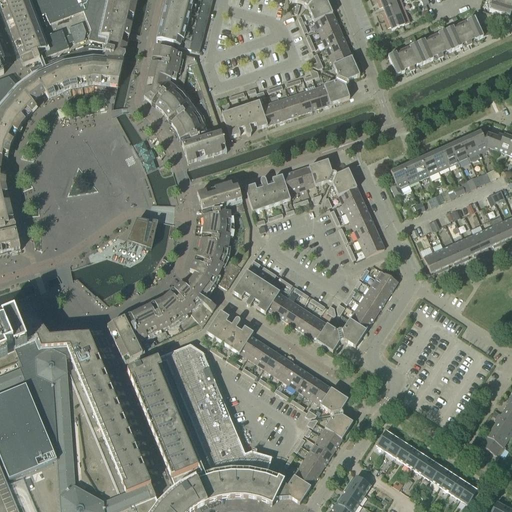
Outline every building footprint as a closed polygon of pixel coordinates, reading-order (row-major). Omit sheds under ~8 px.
[(89,42),(90,42),(108,46),(107,48),(107,51),(124,55),(125,48),(121,47),(123,38),(127,39),(136,0),(0,0),(0,7),(1,9),(0,9),(0,10),(1,10),(4,19),(4,20),(5,20),(8,29),(8,30),(12,39),(12,40),(16,49),(16,50),(20,60),(23,67),(28,66),(69,50),(67,45),(73,42),(75,46),(84,42),(86,33),(82,24),(68,29),(71,36),(64,38),(62,32),(48,37),(41,17),(45,15),(49,26),(83,13),(91,32),(89,42)] [(166,0),(156,43),(162,45),(199,54),(212,0),(166,0)] [(308,0),(303,6),(303,8),(304,8),(304,9),(305,10),(306,10),(307,10),(308,10),(314,1),(314,0),(308,0)] [(317,0),(314,1),(308,10),(314,24),(332,16),(325,0),(317,0)] [(401,4),(399,0),(381,0),(376,2),(380,10),(382,8),(383,11),(401,4)] [(511,0),(492,0),(489,13),(499,16),(509,19),(511,8),(511,0)] [(401,4),(383,11),(384,13),(381,14),(385,22),(405,14),(401,4)] [(405,14),(385,22),(388,30),(390,29),(392,31),(409,24),(405,14)] [(336,24),(332,16),(314,24),(317,32),(336,24)] [(509,19),(499,16),(497,21),(507,24),(509,19)] [(483,39),(478,29),(474,19),(445,32),(454,52),(466,46),(467,48),(471,46),(470,44),(483,39)] [(340,33),(336,24),(317,32),(321,41),(340,33)] [(484,27),(478,29),(483,39),(488,36),(484,27)] [(454,52),(445,32),(416,45),(425,64),(437,59),(438,61),(443,59),(442,57),(454,52)] [(344,41),(340,33),(321,41),(325,50),(344,41)] [(347,50),(344,41),(325,50),(329,58),(347,50)] [(425,64),(416,45),(387,58),(392,68),(396,77),(408,72),(409,74),(414,72),(413,70),(425,64)] [(0,255),(6,254),(6,255),(7,255),(7,254),(14,252),(19,251),(19,252),(21,252),(20,250),(19,244),(17,239),(18,238),(17,237),(16,237),(15,231),(14,226),(15,226),(14,224),(13,224),(11,213),(12,213),(11,211),(10,212),(8,200),(9,200),(8,199),(5,189),(6,188),(6,187),(5,187),(5,177),(6,177),(6,175),(5,175),(5,176),(0,176),(1,167),(3,155),(8,156),(9,149),(10,149),(10,148),(15,139),(16,138),(15,138),(20,128),(21,128),(20,127),(27,119),(28,120),(29,119),(28,118),(35,110),(36,111),(37,110),(36,109),(35,109),(32,106),(33,105),(32,105),(39,100),(45,96),(46,96),(48,100),(47,100),(48,101),(49,101),(49,100),(59,96),(60,96),(60,95),(70,91),(71,91),(81,89),(82,89),(93,87),(93,88),(94,88),(94,87),(105,88),(104,89),(105,89),(106,87),(105,87),(106,83),(110,83),(113,83),(119,54),(107,51),(90,47),(29,70),(32,75),(24,81),(16,87),(14,87),(13,83),(12,84),(10,81),(8,78),(5,80),(0,81),(0,255)] [(225,150),(195,59),(160,52),(155,50),(148,82),(153,83),(151,92),(146,91),(145,95),(144,97),(143,100),(162,115),(176,134),(181,148),(188,168),(197,165),(196,159),(204,157),(206,162),(222,157),(221,152),(225,150)] [(351,59),(347,50),(329,58),(333,67),(351,59)] [(351,59),(333,67),(338,79),(348,82),(359,77),(351,59)] [(320,63),(317,64),(311,66),(312,69),(318,71),(323,69),(320,63)] [(396,77),(392,68),(387,70),(391,80),(396,77)] [(311,77),(312,81),(319,78),(317,74),(311,71),(309,72),(311,77)] [(348,83),(348,82),(338,79),(337,79),(336,79),(335,80),(335,81),(335,82),(336,83),(345,88),(346,88),(347,88),(348,87),(349,86),(349,85),(349,84),(348,83)] [(323,87),(330,107),(349,100),(345,88),(336,83),(323,87)] [(330,107),(323,87),(314,90),(321,110),(330,107)] [(321,110),(314,90),(305,93),(312,113),(321,110)] [(312,113),(305,93),(297,96),(303,116),(312,113)] [(303,116),(297,96),(288,99),(294,119),(303,116)] [(294,119),(288,99),(279,102),(285,122),(294,119)] [(285,122),(279,102),(270,105),(276,125),(285,122)] [(267,128),(261,108),(259,103),(221,116),(230,140),(239,137),(238,132),(244,130),(246,135),(246,136),(247,137),(248,138),(249,138),(250,137),(251,137),(251,136),(251,135),(251,134),(249,128),(255,126),(257,131),(267,128)] [(267,128),(276,125),(270,105),(261,108),(267,128)] [(74,127),(89,125),(90,130),(98,129),(96,116),(73,119),(74,127)] [(498,153),(504,137),(499,135),(497,138),(488,134),(485,128),(479,131),(487,149),(488,149),(497,153),(498,153)] [(476,135),(470,138),(478,156),(488,151),(489,151),(488,149),(487,149),(479,131),(475,133),(476,135)] [(507,138),(504,137),(498,153),(508,157),(508,155),(511,145),(511,137),(508,136),(507,138)] [(466,137),(459,140),(468,160),(470,164),(471,163),(473,164),(477,162),(478,160),(479,160),(478,156),(470,138),(467,139),(466,137)] [(459,140),(455,142),(456,144),(450,147),(458,165),(468,160),(459,140)] [(447,145),(439,149),(449,169),(455,166),(456,168),(457,167),(457,169),(459,168),(458,165),(450,147),(448,148),(447,145)] [(437,153),(431,155),(439,174),(449,169),(439,149),(436,151),(437,153)] [(497,153),(488,149),(489,151),(488,151),(491,157),(495,158),(497,153)] [(424,156),(419,158),(429,178),(431,183),(441,179),(439,174),(431,155),(425,158),(424,156)] [(429,178),(419,158),(416,160),(417,162),(410,165),(419,183),(429,178)] [(308,169),(315,188),(327,184),(332,174),(327,162),(308,169)] [(419,183),(410,165),(405,167),(404,165),(400,167),(409,187),(419,183)] [(390,174),(395,185),(390,187),(395,200),(411,192),(409,187),(400,167),(393,170),(393,172),(390,174)] [(306,191),(315,188),(308,169),(299,172),(306,191)] [(496,170),(491,172),(495,179),(499,177),(496,170)] [(338,200),(357,191),(348,171),(336,177),(332,186),(338,200)] [(306,191),(299,172),(291,175),(297,194),(306,191)] [(291,175),(282,178),(288,197),(297,194),(291,175)] [(260,185),(262,190),(256,192),(254,187),(244,190),(252,215),(290,202),(288,197),(282,178),(272,181),(273,186),(267,188),(265,182),(265,181),(264,181),(263,180),(262,180),(261,181),(260,182),(260,183),(260,184),(260,185)] [(477,178),(472,181),(475,188),(476,188),(480,186),(477,178)] [(207,196),(205,190),(195,193),(202,214),(203,229),(199,253),(190,274),(195,276),(191,282),(186,289),(181,286),(162,302),(107,329),(125,366),(147,355),(148,357),(202,330),(215,309),(203,301),(209,294),(215,285),(227,292),(248,259),(248,248),(249,230),(236,187),(232,188),(230,183),(214,188),(215,193),(207,196)] [(360,198),(357,191),(338,200),(341,206),(360,198)] [(499,193),(491,197),(495,205),(503,201),(499,193)] [(436,206),(437,205),(441,203),(438,196),(433,198),(436,206)] [(318,205),(321,199),(320,197),(311,200),(314,207),(318,205)] [(360,198),(341,206),(345,215),(364,207),(360,198)] [(368,216),(364,207),(345,215),(349,224),(368,216)] [(368,216),(349,224),(353,233),(372,225),(368,216)] [(510,240),(502,224),(500,218),(490,223),(492,228),(501,246),(508,243),(507,241),(510,240)] [(511,219),(502,224),(510,240),(511,238),(511,219)] [(137,223),(129,243),(149,250),(151,251),(156,226),(152,225),(152,226),(147,225),(137,223)] [(376,233),(372,225),(353,233),(357,242),(376,233)] [(492,228),(483,233),(490,249),(492,247),(493,250),(501,246),(492,228)] [(380,242),(376,233),(357,242),(361,250),(380,242)] [(490,249),(483,233),(473,237),(481,255),(488,252),(487,250),(490,249)] [(473,237),(463,242),(470,257),(472,256),(473,259),(481,255),(473,237)] [(380,242),(361,250),(365,259),(384,251),(380,242)] [(470,257),(463,242),(453,246),(461,264),(468,261),(467,259),(470,257)] [(453,246),(443,251),(450,266),(453,265),(454,267),(461,264),(453,246)] [(429,249),(420,253),(430,276),(433,274),(434,276),(441,273),(433,255),(432,256),(429,249)] [(443,251),(433,255),(441,273),(449,270),(448,268),(450,266),(443,251)] [(268,312),(279,295),(279,294),(246,273),(232,294),(241,300),(244,295),(249,299),(246,304),(246,305),(245,305),(245,306),(246,307),(246,308),(247,308),(248,309),(249,308),(250,308),(251,307),(254,302),(259,305),(256,310),(265,316),(268,312)] [(397,284),(380,273),(375,281),(392,292),(397,284)] [(392,292),(375,281),(370,289),(387,300),(392,292)] [(123,296),(135,289),(132,284),(120,291),(123,296)] [(387,300),(370,289),(365,297),(382,308),(387,300)] [(287,300),(279,295),(268,312),(276,317),(287,300)] [(382,308),(365,297),(360,305),(377,316),(382,308)] [(295,305),(287,300),(276,317),(283,322),(295,305)] [(302,310),(295,305),(283,322),(291,328),(302,310)] [(377,316),(360,305),(354,313),(371,324),(377,316)] [(339,318),(345,310),(338,306),(336,310),(337,317),(339,318)] [(335,317),(334,310),(330,308),(326,314),(334,319),(335,317)] [(310,316),(302,310),(291,328),(299,333),(310,316)] [(207,333),(206,335),(239,356),(251,338),(253,335),(244,329),(241,333),(236,330),(237,328),(239,325),(240,324),(240,323),(240,322),(239,322),(239,321),(238,321),(238,320),(237,320),(236,320),(236,321),(235,321),(234,322),(233,325),(231,327),(226,324),(229,319),(220,313),(207,333)] [(371,324),(354,313),(349,321),(366,332),(371,324)] [(0,511),(160,511),(143,468),(116,403),(89,338),(49,341),(31,316),(0,329),(0,511)] [(318,321),(310,316),(299,333),(307,338),(318,321)] [(326,326),(318,321),(307,338),(315,343),(326,326)] [(349,321),(342,332),(344,342),(355,349),(366,332),(349,321)] [(337,333),(326,326),(315,343),(332,354),(339,343),(337,333)] [(247,361),(259,344),(251,338),(239,356),(247,361)] [(255,366),(267,349),(259,344),(247,361),(255,366)] [(190,347),(127,373),(136,395),(184,511),(192,511),(194,510),(202,506),(206,504),(218,500),(225,499),(246,498),(260,501),(263,502),(272,507),(282,486),(284,483),(283,483),(278,480),(267,475),(271,460),(251,454),(248,455),(244,456),(205,361),(203,355),(190,347)] [(263,372),(275,354),(267,349),(255,366),(263,372)] [(271,377),(283,359),(275,354),(263,372),(271,377)] [(279,382),(291,364),(283,359),(271,377),(279,382)] [(287,387),(299,370),(291,364),(279,382),(287,387)] [(295,392),(307,375),(299,370),(287,387),(295,392)] [(304,397),(315,380),(307,375),(295,392),(304,397)] [(312,402),(322,385),(315,380),(304,397),(312,402)] [(330,390),(322,385),(312,402),(320,407),(330,390)] [(330,390),(320,407),(331,415),(341,412),(348,401),(330,390)] [(498,415),(496,419),(511,429),(511,416),(504,411),(500,417),(498,415)] [(315,419),(316,417),(314,416),(308,412),(306,415),(304,418),(308,421),(315,419)] [(332,419),(324,430),(341,441),(352,424),(342,417),(332,419)] [(496,424),(492,429),(509,440),(511,434),(511,429),(496,419),(494,422),(496,424)] [(316,421),(309,423),(306,427),(312,431),(317,422),(316,421)] [(509,440),(492,429),(488,435),(486,433),(484,437),(503,449),(503,448),(509,440)] [(341,441),(324,430),(319,438),(336,449),(341,441)] [(385,454),(396,437),(389,433),(388,435),(385,433),(376,448),(385,454)] [(396,437),(385,454),(394,460),(404,445),(401,444),(403,442),(396,437)] [(503,449),(484,437),(480,444),(482,445),(480,448),(498,460),(505,449),(503,448),(503,449)] [(336,449),(319,438),(314,446),(331,457),(336,449)] [(404,445),(394,460),(403,466),(414,449),(407,445),(406,447),(404,445)] [(331,457),(314,446),(309,454),(326,465),(331,457)] [(421,454),(414,449),(403,466),(412,472),(422,457),(420,456),(421,454)] [(326,465),(309,454),(304,462),(321,473),(326,465)] [(422,457),(412,472),(422,477),(432,461),(426,456),(424,459),(422,457)] [(432,461),(422,477),(431,483),(440,469),(438,467),(439,465),(432,461)] [(321,473),(304,462),(299,470),(316,481),(321,473)] [(443,470),(440,469),(431,483),(440,489),(451,473),(444,468),(443,470)] [(316,481),(299,470),(294,478),(311,489),(316,481)] [(451,473),(440,489),(449,495),(458,481),(456,479),(458,477),(451,473)] [(287,488),(282,486),(276,500),(289,499),(299,506),(311,489),(294,478),(287,488)] [(352,479),(348,486),(364,497),(370,487),(356,478),(354,480),(352,479)] [(458,481),(449,495),(458,501),(469,485),(462,480),(461,482),(458,481)] [(404,484),(401,489),(405,492),(409,487),(404,484)] [(476,489),(469,485),(458,501),(468,507),(477,493),(474,491),(476,489)] [(364,497),(348,486),(343,493),(345,494),(344,496),(358,506),(364,497)] [(340,497),(336,504),(348,511),(354,511),(358,506),(344,496),(342,498),(340,497)] [(504,511),(507,507),(500,503),(499,505),(496,504),(491,511),(504,511)]
